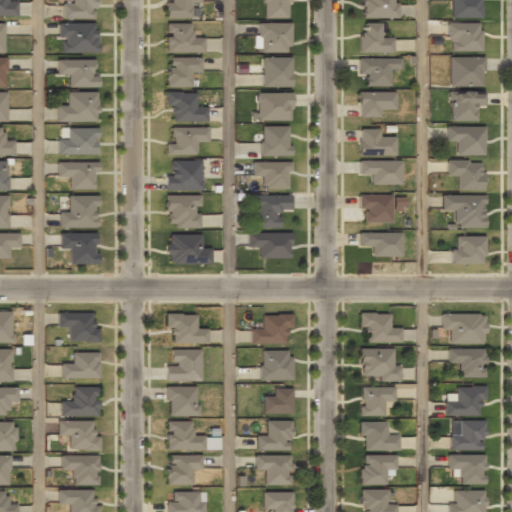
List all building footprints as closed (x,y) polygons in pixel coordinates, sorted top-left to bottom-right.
[(0,0),(0,15),(15,15),(15,0),(0,0)] [(61,17),(94,17),(94,0),(70,0),(70,1),(61,1),(61,17)] [(198,0),(168,0),(168,2),(164,2),(164,18),(189,18),(189,4),(198,4),(198,0)] [(288,17),(288,0),(261,0),(261,17),(288,17)] [(396,0),(360,0),(360,17),(396,17),(396,0)] [(448,0),(448,16),(479,16),(479,0),(448,0)] [(96,21),(56,21),(56,52),(96,52),(96,21)] [(479,21),(445,21),(445,49),(479,49),(479,21)] [(190,37),(190,23),(164,23),(164,52),(201,52),(201,37),(190,37)] [(289,23),(256,23),(256,52),(289,52),(289,23)] [(357,51),(390,51),(390,36),(379,36),(379,23),(357,23),(357,51)] [(356,74),(365,74),(365,84),(388,84),(388,66),(398,67),(398,57),(357,56),(356,74)] [(446,85),(481,85),(481,56),(446,56),(446,85)] [(165,86),(190,86),(190,71),(198,71),(198,57),(165,57),(165,86)] [(289,57),(260,57),(260,86),(289,86),(289,57)] [(66,85),(95,85),(95,58),(55,58),(55,74),(66,74),(66,85)] [(65,90),(65,102),(55,102),(55,120),(96,120),(96,90),(65,90)] [(357,116),(377,116),(377,108),(393,108),(393,90),(357,90),(357,116)] [(446,119),(473,119),(473,106),(479,106),(479,90),(446,90),(446,119)] [(205,107),(193,106),(194,92),(164,92),(163,107),(170,107),(170,121),(204,122),(205,107)] [(289,119),(289,92),(253,92),(253,119),(289,119)] [(288,154),(288,125),(259,125),(259,154),(288,154)] [(443,125),(443,141),(454,141),(454,154),(482,154),(482,125),(443,125)] [(12,139),(2,139),(2,127),(0,127),(0,154),(12,154),(12,139)] [(96,153),(96,127),(61,127),(61,136),(56,136),(56,153),(96,153)] [(163,142),(163,154),(194,154),(194,142),(206,142),(206,127),(171,127),(171,142),(163,142)] [(377,128),(357,128),(357,155),(393,155),(393,137),(377,137),(377,128)] [(166,189),(199,189),(199,160),(166,160),(166,189)] [(251,176),(261,176),(261,187),(287,187),(287,160),(251,160),(251,176)] [(369,183),(399,183),(399,160),(357,160),(357,173),(369,173),(369,183)] [(67,188),(94,188),(94,161),(55,161),(55,176),(67,176),(67,188)] [(444,186),(481,186),(481,161),(444,161),(444,186)] [(483,193),(440,194),(440,210),(452,210),(452,227),(483,227),(483,193)] [(96,194),(64,194),(64,205),(57,205),(57,226),(96,226),(96,194)] [(165,227),(198,227),(198,194),(165,194),(165,227)] [(278,226),(278,208),(289,208),(289,194),(251,194),(251,226),(278,226)] [(357,194),(357,210),(363,210),(363,221),(390,221),(390,194),(357,194)] [(403,210),(403,197),(392,197),(393,211),(403,210)] [(57,249),(67,249),(67,263),(95,263),(95,231),(57,231),(57,249)] [(289,231),(245,231),(245,246),(256,246),(256,257),(289,257),(289,231)] [(399,256),(399,232),(357,232),(357,246),(369,246),(369,256),(399,256)] [(0,258),(6,258),(6,247),(17,247),(17,233),(0,233),(0,258)] [(198,233),(164,233),(164,263),(208,263),(208,246),(198,246),(198,233)] [(483,235),(451,235),(451,262),(483,262),(483,235)] [(9,311),(0,311),(0,341),(9,341),(9,311)] [(94,340),(94,311),(55,311),(55,326),(66,326),(66,340),(94,340)] [(365,330),(365,342),(398,342),(399,327),(387,327),(387,312),(357,312),(357,329),(365,330)] [(171,342),(204,342),(204,327),(194,327),(194,313),(163,313),(163,330),(171,330),(171,342)] [(438,330),(446,330),(446,342),(483,342),(483,313),(438,313),(438,330)] [(248,342),(287,342),(287,314),(259,314),(259,328),(248,328),(248,342)] [(0,347),(0,379),(9,379),(9,347),(0,347)] [(457,376),(483,376),(483,347),(445,347),(445,363),(457,363),(457,376)] [(198,348),(166,348),(166,379),(198,379),(198,348)] [(357,348),(358,376),(377,376),(377,381),(397,381),(397,365),(391,365),(390,348),(357,348)] [(258,379),(289,379),(289,349),(258,349),(258,379)] [(97,376),(97,351),(70,351),(70,362),(59,362),(59,376),(97,376)] [(96,414),(96,385),(69,385),(69,399),(58,399),(58,414),(96,414)] [(196,414),(196,385),(164,385),(164,414),(196,414)] [(453,385),(453,394),(442,394),(442,414),(476,414),(476,404),(483,404),(483,385),(453,385)] [(15,386),(0,386),(0,413),(6,413),(6,402),(15,402),(15,386)] [(391,400),(391,386),(358,386),(358,415),(382,415),(382,400),(391,400)] [(261,412),(290,412),(290,387),(271,387),(271,396),(261,396),(261,412)] [(289,419),(264,419),(264,431),(254,431),(254,448),(289,448),(289,419)] [(481,419),(456,419),(456,435),(446,435),(446,449),(481,449),(481,419)] [(0,420),(0,449),(13,449),(13,420),(0,420)] [(56,435),(67,435),(67,448),(94,448),(94,420),(56,420),(56,435)] [(190,420),(165,420),(165,449),(218,449),(218,435),(190,435),(190,420)] [(396,449),(396,433),(385,433),(385,421),(358,421),(358,438),(363,438),(363,449),(396,449)] [(96,454),(58,454),(58,468),(69,468),(69,483),(96,483),(96,454)] [(198,469),(198,454),(165,454),(165,484),(190,484),(190,469),(198,469)] [(289,454),(253,454),(253,469),(262,469),(262,483),(289,483),(289,454)] [(358,482),(383,482),(383,470),(393,470),(393,454),(358,454),(358,482)] [(483,454),(445,454),(445,469),(456,469),(456,483),(483,483),(483,454)] [(8,455),(0,455),(0,484),(8,485),(8,455)] [(55,503),(67,503),(67,511),(94,511),(94,488),(55,488),(55,503)] [(384,488),(359,488),(359,511),(393,511),(393,500),(384,500),(384,488)] [(0,511),(14,511),(14,502),(4,502),(4,490),(0,490),(0,511)] [(290,511),(290,490),(261,490),(261,507),(270,507),(270,511),(290,511)] [(445,501),(445,511),(483,511),(483,490),(451,490),(451,501),(445,501)] [(201,511),(201,491),(171,491),(171,501),(165,501),(165,511),(201,511)]
